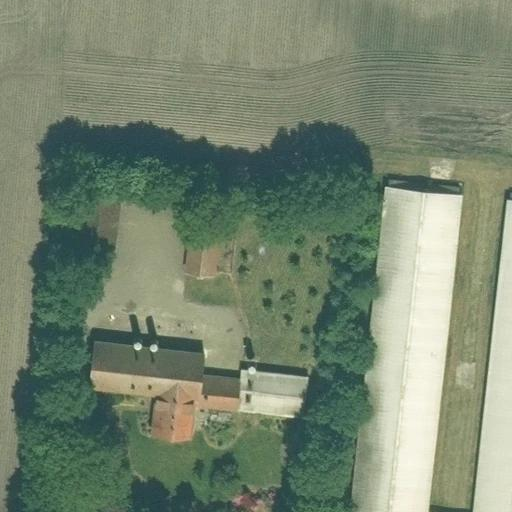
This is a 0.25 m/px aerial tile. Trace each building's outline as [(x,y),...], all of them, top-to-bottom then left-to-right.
[(70,241),(112,246),(118,191),(77,186),(70,241)] [(470,511),(419,511),(455,194),(379,186),(342,511),(511,511),(511,205),(505,205),(470,511)] [(287,189),(284,207),(321,213),(324,195),(287,189)] [(187,228),(183,273),(212,276),(215,230),(187,228)] [(185,438),(188,405),(298,417),(302,378),(239,371),(237,385),(195,381),(198,349),(90,338),(85,387),(153,394),(149,434),(185,438)]
